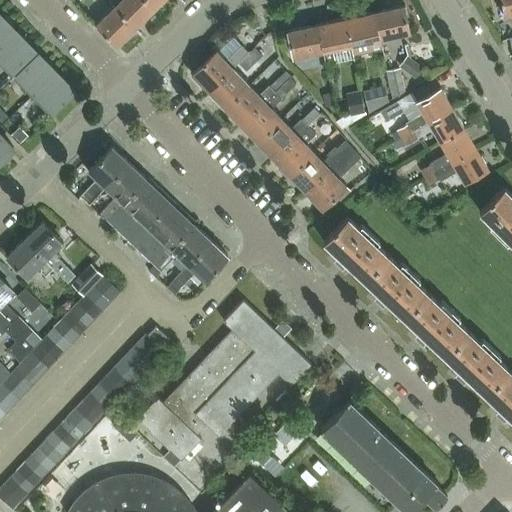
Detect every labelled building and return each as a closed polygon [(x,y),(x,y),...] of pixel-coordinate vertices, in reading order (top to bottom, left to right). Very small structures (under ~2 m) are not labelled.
[(154,8),(145,0),(119,0),(114,5),(135,26),(154,8)] [(511,0),(500,0),(503,15),(511,13),(511,0)] [(114,5),(102,17),(95,24),(116,45),(135,26),(114,5)] [(403,5),(374,11),(380,38),(408,32),(403,5)] [(374,11),(345,18),(351,44),(353,55),(383,49),(380,38),(374,11)] [(0,45),(15,31),(14,30),(4,21),(5,20),(4,19),(3,19),(0,16),(0,45)] [(334,59),(332,48),(351,44),(345,18),(316,24),(321,50),(322,50),(324,60),(334,59)] [(321,50),(316,24),(287,30),(293,56),(321,50)] [(15,31),(0,45),(0,60),(10,71),(11,72),(33,50),(34,50),(32,48),(32,49),(26,43),(26,42),(25,41),(15,32),(16,32),(15,31)] [(241,44),(225,60),(222,57),(216,50),(191,73),(192,75),(192,74),(208,90),(248,51),(241,44)] [(254,46),(248,51),(249,52),(256,59),(261,54),(254,46)] [(208,90),(224,107),(248,84),(238,74),(252,60),(247,55),(249,52),(248,51),(208,90)] [(16,77),(33,94),(55,72),(38,55),(38,54),(37,53),(14,76),(15,77),(16,77)] [(423,67),(406,54),(398,66),(415,78),(423,67)] [(398,68),(385,71),(391,97),(403,90),(398,68)] [(55,72),(33,94),(50,112),(51,113),(74,91),(73,89),(72,90),(55,72)] [(281,118),(276,113),(271,107),(295,83),(289,76),(283,82),(283,83),(274,92),(240,124),(256,141),(281,118)] [(277,76),(267,85),(274,92),(283,83),(283,82),(277,76)] [(240,124),(274,92),(267,85),(258,94),(248,84),(224,107),(240,124)] [(361,89),(367,112),(387,100),(383,84),(361,89)] [(426,122),(452,107),(440,87),(414,102),(420,112),(404,122),(406,124),(396,130),(400,137),(415,128),(426,122)] [(324,105),(332,104),(330,93),(322,94),(324,105)] [(361,96),(347,99),(350,112),(351,115),(364,112),(361,96)] [(396,101),(379,112),(385,122),(403,112),(402,111),(396,101)] [(0,106),(0,120),(1,121),(8,114),(0,106)] [(256,141),(272,158),(307,125),(319,113),(313,106),(290,127),(281,118),(256,141)] [(438,141),(463,127),(452,107),(426,122),(431,129),(438,141)] [(350,112),(347,113),(352,121),(365,114),(364,112),(351,115),(350,112)] [(341,128),(352,121),(347,113),(335,121),(341,128)] [(19,125),(12,133),(21,142),(28,134),(19,125)] [(315,133),(307,125),(272,158),(289,174),(314,151),(305,143),(315,133)] [(463,127),(438,141),(446,154),(430,163),(434,170),(475,147),(463,127)] [(400,137),(405,143),(405,145),(419,136),(415,128),(400,137)] [(400,137),(396,130),(391,133),(395,139),(400,137)] [(13,147),(0,133),(0,158),(11,147),(11,148),(13,147)] [(395,139),(391,142),(395,149),(405,143),(400,137),(395,139)] [(305,191),(352,148),(344,139),(322,160),(314,151),(289,174),(305,191)] [(89,203),(106,186),(128,162),(111,145),(110,146),(101,156),(98,158),(98,159),(89,168),(88,169),(96,177),(80,195),(89,203)] [(462,182),(463,181),(487,167),(475,147),(434,170),(439,178),(440,178),(440,179),(455,170),(462,182)] [(321,209),(328,202),(332,198),(346,185),(339,177),(361,156),(352,148),(305,191),(320,207),(321,209)] [(116,195),(99,213),(106,219),(145,178),(128,162),(106,186),(116,195)] [(434,170),(430,163),(420,169),(424,176),(434,170)] [(434,170),(424,176),(429,184),(439,178),(434,170)] [(145,178),(106,219),(130,242),(169,200),(160,192),(162,190),(148,176),(146,178),(145,178)] [(346,185),(332,198),(336,202),(350,190),(346,185)] [(511,243),(511,194),(503,186),(479,210),(511,243)] [(415,200),(407,189),(397,197),(406,207),(415,200)] [(169,200),(130,242),(153,264),(193,222),(192,222),(194,220),(180,206),(178,208),(169,200)] [(387,253),(346,215),(323,240),(341,257),(337,261),(342,266),(346,262),(363,278),(387,253)] [(42,220),(24,238),(52,267),(67,282),(75,274),(56,255),(57,254),(53,250),(62,241),(42,220)] [(177,253),(187,263),(209,238),(193,222),(153,264),(160,270),(177,253)] [(52,267),(24,238),(6,255),(27,277),(39,265),(42,268),(40,270),(45,275),(52,267)] [(187,263),(188,263),(171,281),(179,288),(195,271),(204,279),(205,278),(214,268),(214,269),(217,266),(217,265),(226,256),(227,255),(209,238),(187,263)] [(427,292),(387,253),(363,278),(381,295),(377,299),(382,304),(386,300),(404,317),(427,292)] [(101,274),(91,263),(71,284),(82,295),(84,292),(93,283),(101,274)] [(101,274),(93,283),(111,300),(119,291),(101,274)] [(0,312),(26,338),(33,330),(4,301),(14,292),(0,278),(0,312)] [(179,288),(171,281),(166,286),(174,294),(179,288)] [(93,283),(84,292),(102,309),(111,300),(93,283)] [(40,303),(24,287),(16,296),(31,312),(40,303)] [(102,309),(84,292),(82,295),(77,301),(95,317),(102,309)] [(468,330),(427,292),(404,317),(422,333),(418,337),(423,342),(427,338),(445,355),(468,330)] [(223,320),(232,329),(163,401),(158,396),(137,418),(170,448),(180,458),(201,437),(196,433),(205,422),(218,435),(238,414),(238,413),(277,371),(290,384),(310,363),(293,346),(292,347),(266,322),(267,321),(243,298),(223,320)] [(95,317),(77,301),(69,309),(87,326),(95,317)] [(87,326),(69,309),(61,317),(79,334),(87,326)] [(0,331),(2,334),(4,331),(14,342),(6,350),(18,362),(22,358),(30,350),(33,346),(26,338),(0,312),(0,331)] [(61,317),(53,325),(71,342),(79,334),(61,317)] [(71,342),(53,325),(45,334),(63,350),(71,342)] [(155,325),(147,334),(161,347),(166,342),(166,343),(169,340),(168,339),(169,338),(155,325)] [(509,369),(468,330),(445,355),(462,371),(458,376),(463,380),(467,376),(485,393),(509,369)] [(144,333),(136,342),(153,359),(162,350),(144,333)] [(63,350),(45,334),(38,342),(56,359),(63,350)] [(33,346),(30,350),(48,367),(56,359),(38,342),(34,346),(33,346)] [(136,342),(128,350),(145,367),(153,359),(136,342)] [(30,350),(22,358),(40,375),(48,367),(30,350)] [(128,350),(120,359),(138,375),(145,367),(128,350)] [(40,375),(22,358),(18,362),(18,363),(14,367),(32,383),(40,375)] [(120,359),(112,367),(130,383),(138,375),(120,359)] [(0,381),(7,374),(9,371),(0,362),(0,381)] [(9,371),(7,374),(25,391),(32,383),(14,367),(9,372),(9,371)] [(112,367),(105,375),(122,392),(130,383),(112,367)] [(485,393),(501,409),(502,410),(499,414),(504,419),(508,415),(511,418),(511,371),(509,369),(485,393)] [(25,391),(7,374),(0,381),(18,399),(25,391)] [(105,375),(97,383),(114,400),(122,392),(105,375)] [(18,399),(0,381),(0,395),(11,406),(18,399)] [(97,383),(89,391),(107,408),(114,400),(97,383)] [(89,391),(81,400),(99,416),(107,408),(89,391)] [(11,406),(0,395),(0,410),(4,414),(11,406)] [(447,494),(446,494),(435,484),(436,482),(348,399),(344,403),(343,403),(338,408),(338,409),(320,428),(408,511),(424,495),(435,506),(438,504),(435,501),(441,495),(444,497),(447,494)] [(81,400),(74,408),(91,424),(99,416),(81,400)] [(74,408),(66,416),(83,432),(91,424),(74,408)] [(66,416),(59,424),(76,440),(83,432),(66,416)] [(118,416),(111,423),(129,440),(136,433),(118,416)] [(59,424),(52,431),(69,448),(76,440),(59,424)] [(52,431),(45,439),(62,455),(69,448),(52,431)] [(45,439),(37,446),(55,463),(62,455),(45,439)] [(37,446),(30,454),(48,470),(55,463),(37,446)] [(170,448),(162,456),(173,467),(180,458),(170,448)] [(262,465),(271,456),(262,448),(253,457),(262,465)] [(30,454),(23,461),(41,478),(48,470),(30,454)] [(23,461),(16,469),(34,485),(41,478),(23,461)] [(16,469),(9,476),(26,493),(34,485),(16,469)] [(290,511),(288,509),(248,471),(209,511),(196,511),(194,508),(192,504),(190,502),(188,498),(184,494),(181,491),(175,486),(171,483),(167,481),(163,478),(158,476),(153,475),(148,473),(143,472),(137,471),(132,471),(127,471),(120,472),(115,473),(110,474),(103,477),(99,479),(94,481),(92,483),(88,485),(84,489),(80,492),(77,495),(74,499),(71,503),(69,507),(67,511),(65,511),(290,511)] [(9,476),(2,484),(19,500),(26,493),(9,476)] [(192,483),(201,491),(206,485),(198,477),(192,483)] [(0,485),(0,496),(12,508),(19,500),(2,484),(0,485)]
